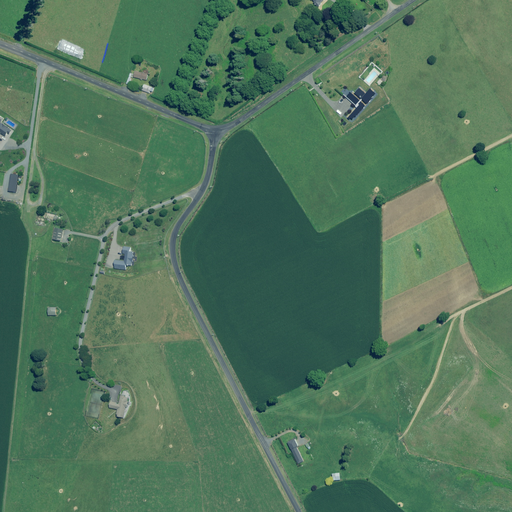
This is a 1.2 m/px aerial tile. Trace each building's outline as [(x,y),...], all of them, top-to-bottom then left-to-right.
[(148,75),(136,71),(134,77),(147,80),(148,75)] [(134,74),(130,73),(126,84),(129,85),(134,74)] [(152,87),(144,85),(142,91),(150,93),(152,87)] [(366,105),(376,94),(370,89),(366,94),(359,89),(354,95),(350,92),(346,97),(357,107),(348,118),(350,120),(352,118),(354,120),(361,111),(366,105)] [(0,135),(1,134),(6,137),(8,134),(9,135),(12,130),(0,122),(1,120),(0,118),(0,135)] [(19,175),(12,174),(9,191),(17,192),(19,175)] [(46,214),(40,212),(38,220),(44,222),(46,214)] [(63,230),(56,228),(54,240),(61,241),(63,230)] [(132,247),(124,246),(123,256),(122,256),(122,259),(125,259),(125,261),(115,260),(114,269),(126,270),(127,265),(132,266),(133,262),(134,262),(134,255),(133,255),(134,252),(131,252),(132,247)] [(129,397),(121,396),(120,403),(111,402),(110,408),(118,410),(116,416),(124,418),(127,407),(128,408),(129,402),(128,402),(129,397)] [(299,446),(296,439),(288,443),(299,464),(304,461),(297,447),(299,446)]
